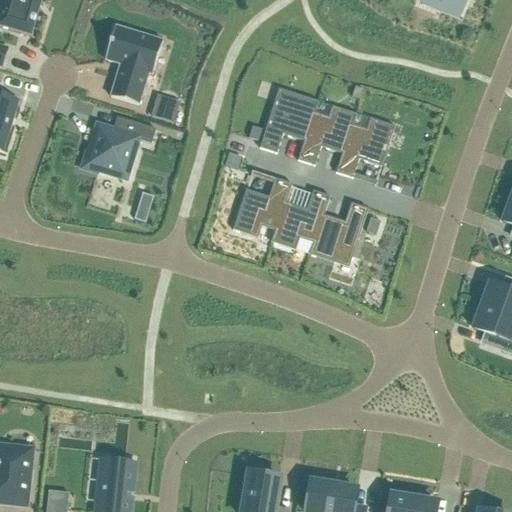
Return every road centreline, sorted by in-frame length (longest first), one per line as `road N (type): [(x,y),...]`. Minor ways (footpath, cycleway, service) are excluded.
road 1 (residential): [(402,357),(249,287),(4,227)]
road 2 (residential): [(511,52),(422,309)]
road 3 (residential): [(302,421),(410,429),(484,453)]
road 4 (residential): [(4,227),(58,76)]
road 5 (residential): [(402,357),(347,406),(302,421)]
